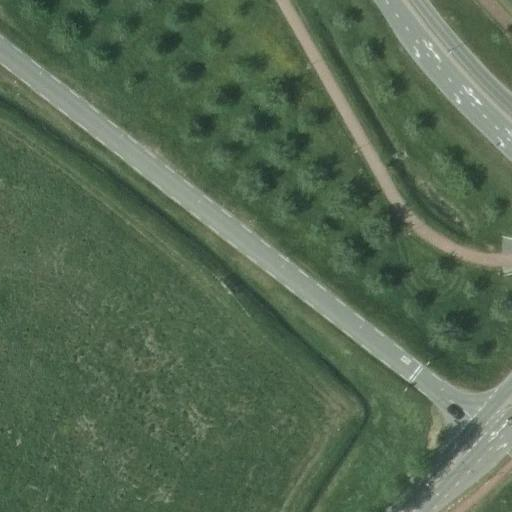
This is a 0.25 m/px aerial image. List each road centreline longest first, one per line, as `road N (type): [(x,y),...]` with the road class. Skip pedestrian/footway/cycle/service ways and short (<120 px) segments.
road 1 (tertiary): [(0,55),(491,434)]
road 2 (residential): [(0,316),(161,428)]
road 3 (secondary): [(511,107),(411,0)]
